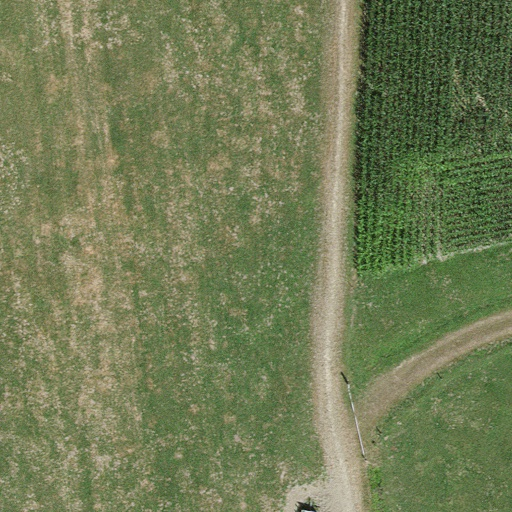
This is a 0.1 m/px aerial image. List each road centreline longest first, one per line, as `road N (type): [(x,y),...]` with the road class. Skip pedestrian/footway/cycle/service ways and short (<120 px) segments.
road 1 (track): [(336,450),(326,370),(339,0)]
road 2 (track): [(348,511),(336,450),(391,387),(434,357),(511,322)]
